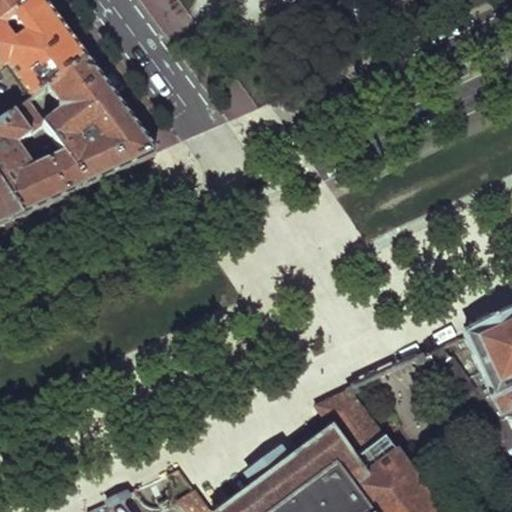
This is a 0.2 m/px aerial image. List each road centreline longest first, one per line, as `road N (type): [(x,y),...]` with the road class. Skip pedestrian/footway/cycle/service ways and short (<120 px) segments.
road 1 (primary): [(511,75),(252,198)]
road 2 (primary): [(252,198),(0,313)]
road 3 (tertiary): [(111,0),(252,198)]
